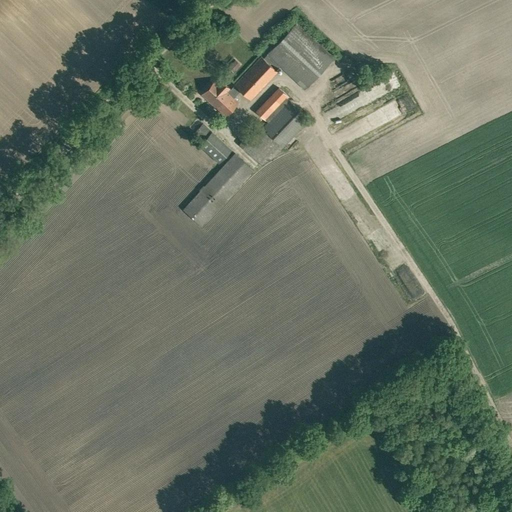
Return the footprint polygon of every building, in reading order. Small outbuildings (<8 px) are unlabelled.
[(201,94),(224,116),(238,101),(234,97),(240,90),(250,99),(277,71),(276,70),(280,65),(304,88),(333,57),(296,23),(267,53),(267,54),(263,58),(261,56),(234,84),(230,89),(229,88),(220,80),(218,82),(215,79),(201,94)] [(233,71),(240,64),(235,60),(228,67),(233,71)] [(357,78),(350,81),(348,75),(343,77),(346,82),(336,87),(340,95),(361,86),(357,78)] [(240,144),(260,162),(261,164),(268,157),(268,158),(270,159),(282,146),(307,119),(286,99),(289,97),(278,87),(255,111),(266,121),(261,126),(258,124),(240,144)] [(346,105),(356,115),(373,98),(363,88),(346,105)] [(327,114),(334,126),(345,120),(339,108),(327,114)] [(199,145),(218,163),(231,150),(203,122),(194,131),(203,140),(199,145)] [(183,209),(201,225),(253,169),(235,153),(183,209)] [(7,424),(0,427),(0,429),(9,444),(16,439),(7,424)]
